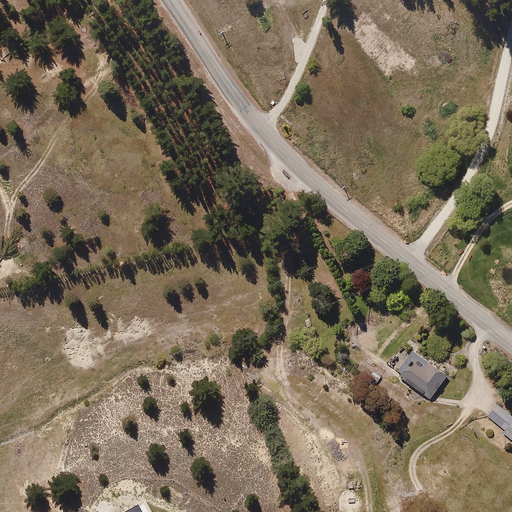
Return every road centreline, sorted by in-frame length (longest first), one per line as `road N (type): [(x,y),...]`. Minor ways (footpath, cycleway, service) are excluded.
road 1 (unclassified): [(511,343),(290,161),(227,86),(172,0)]
road 2 (track): [(409,262),(470,180),(511,44)]
